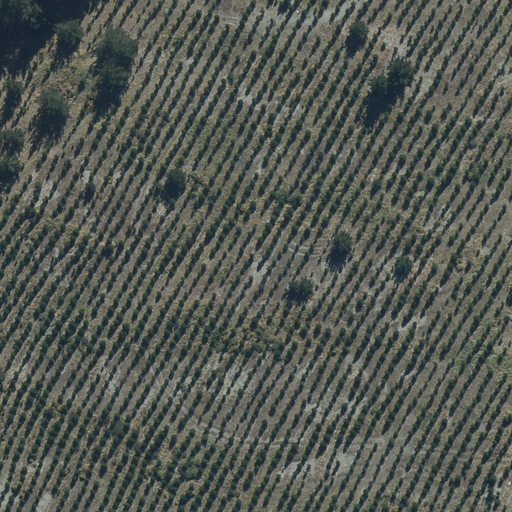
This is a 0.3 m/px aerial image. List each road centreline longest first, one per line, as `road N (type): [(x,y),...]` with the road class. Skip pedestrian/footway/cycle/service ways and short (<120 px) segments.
road 1 (track): [(511,211),(356,109),(256,96),(209,104),(186,120),(147,181),(133,227),(152,368),(197,423),(255,443),(394,446),(511,463)]
road 2 (track): [(347,511),(458,343),(511,210)]
road 3 (track): [(276,32),(68,130),(0,196)]
road 4 (track): [(217,511),(368,477),(436,491),(465,511)]
road 5 (track): [(0,94),(172,33),(195,31),(234,50)]
road 6 (track): [(276,32),(436,48),(466,30),(472,0)]
